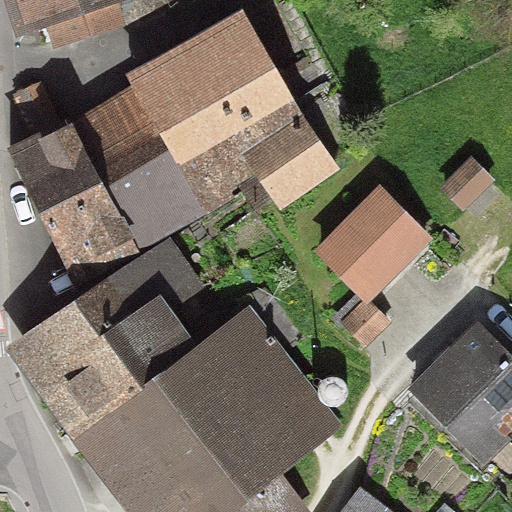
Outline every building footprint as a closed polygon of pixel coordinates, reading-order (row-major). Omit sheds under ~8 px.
[(4,0),(17,37),(48,27),(54,46),(126,23),(119,3),(130,0),(4,0)] [(131,87),(200,211),(233,196),(228,187),(254,172),(245,157),(312,117),(244,2),(122,74),(131,87)] [(39,141),(67,128),(45,83),(17,96),(36,137),(39,141)] [(200,211),(131,87),(67,122),(136,246),(200,211)] [(312,117),(245,157),(254,172),(275,207),(342,168),(312,117)] [(136,246),(67,122),(67,128),(39,141),(36,137),(11,150),(78,276),(136,246)] [(471,164),(441,192),(463,216),(494,187),(471,164)] [(427,245),(376,197),(314,262),(362,306),(365,310),(369,306),(427,245)] [(229,342),(162,254),(18,362),(131,511),(300,511),(304,509),(280,477),(331,438),(247,328),(229,342)] [(362,306),(340,328),(363,352),(389,327),(369,306),(365,310),(362,306)] [(511,434),(511,372),(477,338),(419,396),(484,462),(511,434)] [(384,511),(359,493),(344,511),(384,511)]
